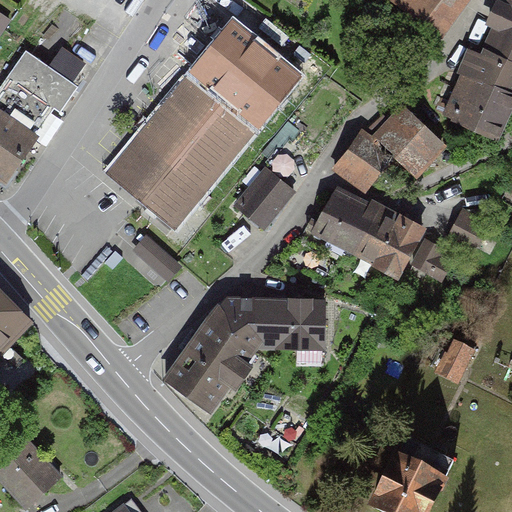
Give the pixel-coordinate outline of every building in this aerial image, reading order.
[(400,0),(448,35),(474,0),(400,0)] [(499,26),(487,52),(511,62),(511,0),(510,0),(510,2),(505,0),(501,0),(491,22),(499,26)] [(236,17),(106,165),(181,230),(311,82),(236,17)] [(0,90),(0,178),(13,187),(86,81),(32,44),(0,90)] [(507,135),(511,123),(511,62),(487,52),(478,48),(450,109),(507,135)] [(449,142),(406,108),(382,135),(372,127),(342,163),(373,188),(401,154),(424,173),(449,142)] [(275,138),(269,157),(293,165),(299,145),(275,138)] [(266,225),(297,191),(268,165),(238,199),(266,225)] [(322,229),(351,245),(372,207),(343,191),(322,229)] [(376,200),(372,207),(351,245),(384,263),(409,218),(376,200)] [(490,220),(465,207),(451,232),(476,246),(490,220)] [(430,229),(409,218),(384,263),(405,275),(430,229)] [(171,281),(186,265),(150,233),(135,249),(171,281)] [(447,281),(459,253),(430,240),(417,269),(447,281)] [(0,369),(41,325),(0,286),(0,369)] [(327,300),(228,297),(169,379),(210,409),(256,347),(326,349),(327,300)] [(458,337),(440,371),(459,382),(477,348),(458,337)] [(0,473),(28,507),(66,476),(37,441),(0,471),(0,473)] [(379,504),(394,511),(447,511),(467,473),(409,444),(379,504)] [(141,511),(131,500),(116,511),(141,511)]
